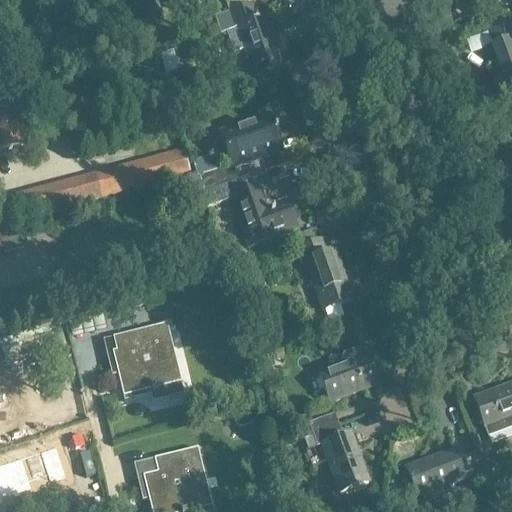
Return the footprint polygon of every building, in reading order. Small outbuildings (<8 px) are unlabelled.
[(57,0),(64,18),(84,11),(80,0),(57,0)] [(252,5),(227,14),(233,31),(237,29),(255,77),(284,67),(266,17),(258,20),(252,5)] [(233,31),(227,14),(214,19),(220,35),(233,31)] [(511,26),(490,34),(495,48),(486,52),(503,101),(511,97),(511,26)] [(14,95),(0,99),(0,153),(27,146),(14,95)] [(279,152),(277,146),(267,117),(219,134),(229,163),(231,167),(231,169),(233,168),(279,152)] [(511,134),(494,141),(500,155),(511,150),(511,134)] [(188,149),(16,196),(23,222),(195,174),(188,149)] [(199,178),(220,170),(216,157),(194,164),(199,178)] [(231,183),(212,190),(217,206),(233,200),(250,248),(278,238),(278,237),(297,231),(294,223),(297,221),(299,218),(299,214),(296,211),(293,209),(289,209),(287,201),(272,206),(266,203),(261,189),(243,196),(238,181),(231,183)] [(222,220),(204,227),(214,250),(232,242),(222,220)] [(19,229),(0,234),(0,243),(3,254),(24,248),(19,229)] [(316,232),(300,238),(303,246),(319,240),(316,232)] [(322,242),(297,250),(303,266),(308,265),(324,314),(354,304),(337,254),(327,257),(322,242)] [(143,297),(116,305),(119,315),(146,306),(143,297)] [(0,341),(0,348),(6,366),(6,369),(67,350),(58,324),(0,341)] [(117,375),(123,399),(123,402),(151,395),(152,403),(183,395),(181,384),(166,326),(112,339),(116,353),(112,354),(117,375)] [(343,366),(321,375),(331,402),(379,385),(368,357),(363,359),(361,352),(355,351),(343,355),(341,360),(343,366)] [(511,387),(475,401),(485,429),(489,439),(511,430),(511,387)] [(313,436),(340,426),(335,414),(309,424),(313,436)] [(340,426),(313,436),(317,446),(322,444),(341,494),(370,483),(351,434),(344,437),(340,426)] [(63,478),(64,479),(65,479),(55,447),(39,453),(49,482),(63,478)] [(212,511),(211,509),(197,450),(153,461),(157,474),(142,478),(148,500),(150,511),(212,511)] [(459,451),(407,470),(417,497),(467,479),(469,485),(486,478),(477,454),(462,459),(459,451)] [(22,460),(0,466),(0,501),(4,500),(3,499),(32,490),(22,460)]
